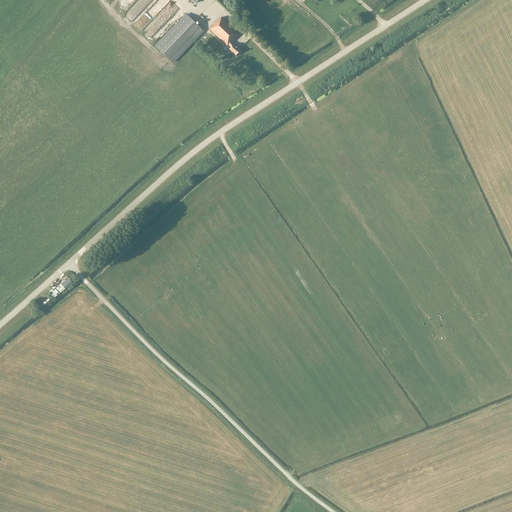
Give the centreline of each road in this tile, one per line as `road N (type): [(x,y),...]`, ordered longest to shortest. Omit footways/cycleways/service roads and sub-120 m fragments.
road 1 (tertiary): [(69,263),(210,138),(425,0)]
road 2 (unclassified): [(332,511),(151,349),(69,263)]
